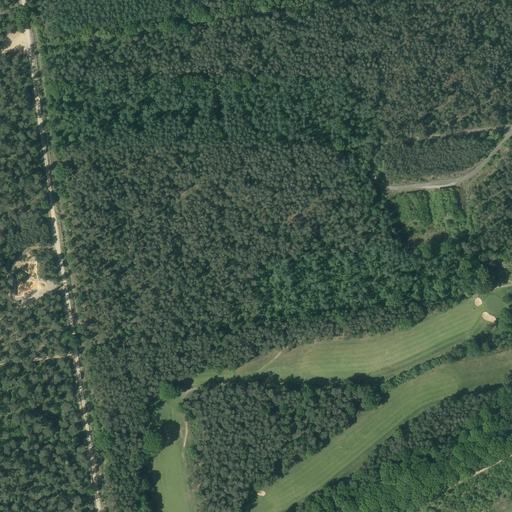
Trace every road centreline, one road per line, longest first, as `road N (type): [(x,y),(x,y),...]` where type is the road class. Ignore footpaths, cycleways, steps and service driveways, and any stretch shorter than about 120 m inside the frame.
road 1 (track): [(23,0),(102,511)]
road 2 (track): [(182,453),(183,394),(253,374),(283,346),(282,322),(511,286)]
road 3 (track): [(511,455),(400,511)]
